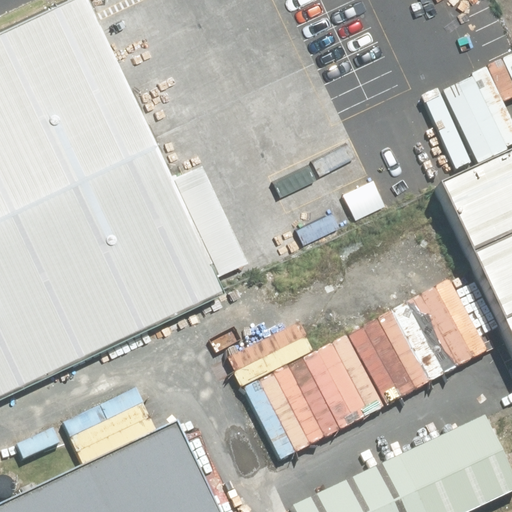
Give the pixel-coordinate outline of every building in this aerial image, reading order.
[(0,393),(213,290),(202,268),(186,234),(172,206),(71,0),(60,0),(0,29),(0,393)] [(444,261),(511,230),(511,149),(413,194),(444,261)] [(511,230),(444,261),(474,329),(511,311),(511,230)] [(328,331),(250,368),(293,458),(443,388),(398,295),(334,327),(341,343),(335,345),(328,331)] [(511,412),(511,311),(474,329),(511,412)] [(214,511),(173,426),(0,507),(0,511),(214,511)] [(422,511),(396,458),(287,510),(287,511),(422,511)]
